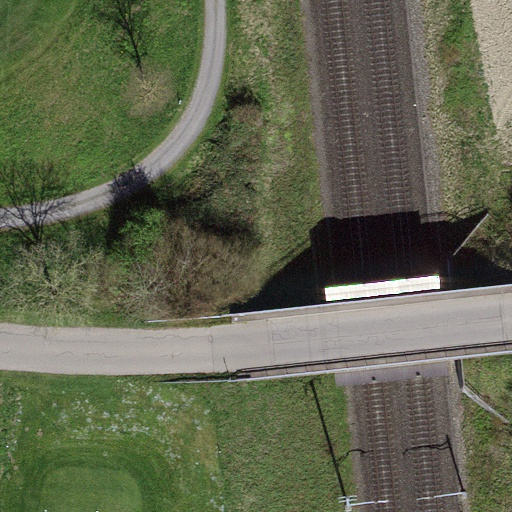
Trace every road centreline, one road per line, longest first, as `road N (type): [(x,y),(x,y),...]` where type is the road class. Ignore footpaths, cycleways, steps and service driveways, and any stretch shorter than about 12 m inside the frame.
road 1 (track): [(0,350),(264,348),(511,320)]
road 2 (track): [(213,0),(198,115),(136,187),(0,225)]
